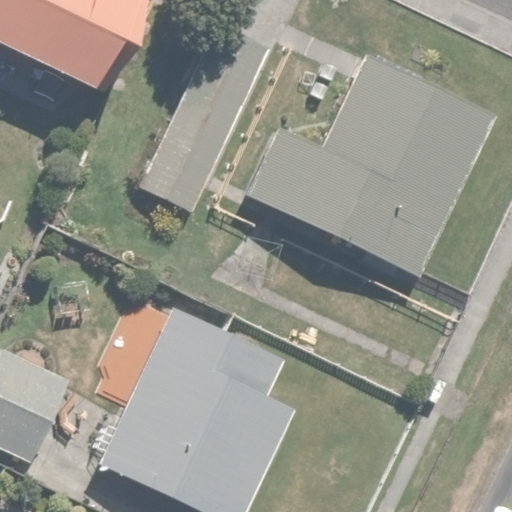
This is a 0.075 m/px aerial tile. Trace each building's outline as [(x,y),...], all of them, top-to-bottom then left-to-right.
[(182,0),(0,0),(0,40),(132,104),(182,0)] [(266,51),(206,22),(127,187),(188,216),(266,51)] [(486,110),(354,55),(316,145),(268,125),(237,198),(417,273),(486,110)] [(223,511),(296,351),(168,295),(94,461),(210,511),(223,511)] [(66,372),(0,346),(0,446),(32,459),(66,372)]
